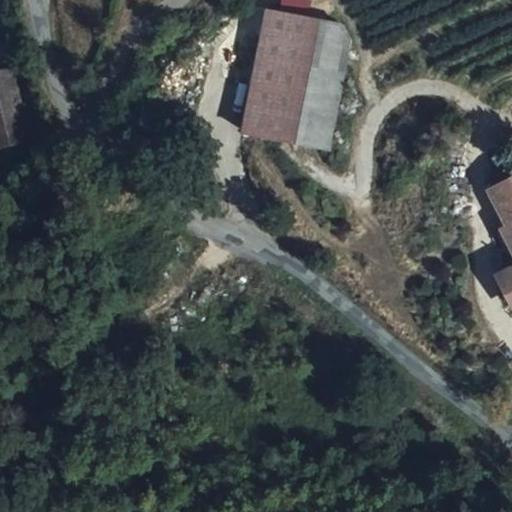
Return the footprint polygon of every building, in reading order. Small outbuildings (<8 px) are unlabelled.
[(337,165),(371,60),(365,45),(299,22),(263,142),(337,165)] [(0,139),(5,156),(35,149),(44,145),(23,76),(0,80),(0,139)] [(67,188),(80,231),(108,222),(94,179),(67,188)] [(511,199),(500,180),(463,200),(484,232),(479,235),(501,268),(511,261),(511,199)] [(488,276),(501,268),(479,235),(469,242),(488,276)]
